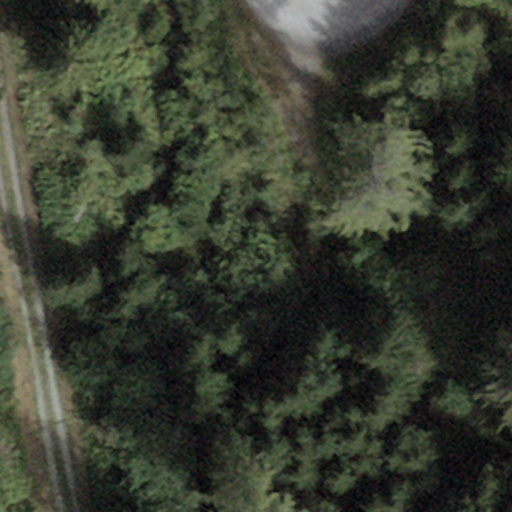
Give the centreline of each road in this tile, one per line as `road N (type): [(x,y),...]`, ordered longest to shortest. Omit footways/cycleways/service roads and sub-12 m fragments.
road 1 (track): [(0,173),(87,511)]
road 2 (track): [(389,0),(383,9),(319,25),(278,0)]
